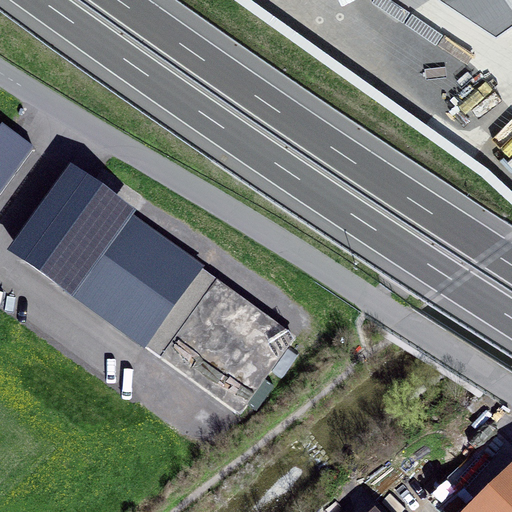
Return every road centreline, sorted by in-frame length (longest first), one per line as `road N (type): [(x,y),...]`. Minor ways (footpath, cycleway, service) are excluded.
road 1 (unclassified): [(0,68),(511,394)]
road 2 (motorway): [(42,0),(511,319)]
road 3 (motorway): [(511,266),(116,0)]
road 4 (unknown): [(399,0),(472,42),(511,82)]
